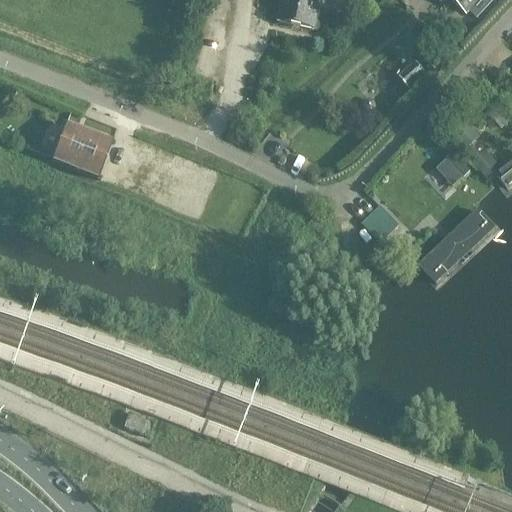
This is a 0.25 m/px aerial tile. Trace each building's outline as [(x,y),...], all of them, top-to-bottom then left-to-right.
[(316,32),(322,0),(283,0),(278,24),(316,32)] [(449,0),(466,15),(480,0),(449,0)] [(469,153),(473,148),(470,145),(478,138),(462,120),(449,132),(465,149),(466,149),(469,153)] [(96,182),(108,152),(110,145),(65,128),(51,165),(96,182)] [(453,155),(439,168),(455,186),(470,173),(453,155)] [(511,194),(511,162),(488,181),(505,200),(511,194)] [(399,174),(386,186),(404,203),(415,192),(399,174)] [(498,226),(466,195),(402,256),(433,286),(498,226)] [(178,436),(153,427),(148,440),(174,449),(178,436)]
